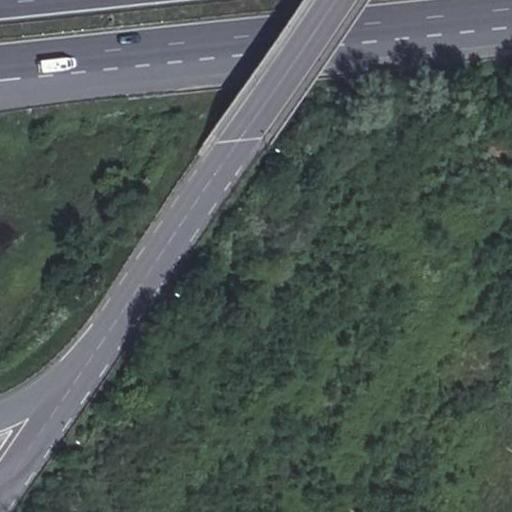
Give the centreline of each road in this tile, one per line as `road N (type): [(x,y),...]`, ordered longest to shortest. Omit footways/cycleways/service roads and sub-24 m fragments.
road 1 (tertiary): [(325,0),(70,384)]
road 2 (trunk): [(149,48),(511,10)]
road 3 (trunk): [(0,89),(149,48)]
road 4 (trunk): [(0,63),(149,48)]
road 5 (tertiary): [(70,384),(0,488)]
